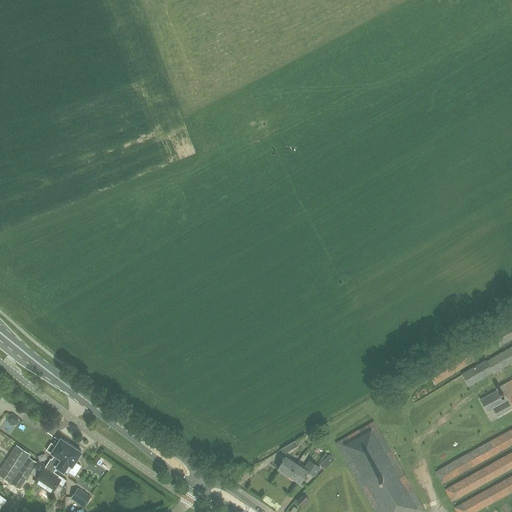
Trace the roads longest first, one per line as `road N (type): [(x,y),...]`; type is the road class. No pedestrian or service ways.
road 1 (secondary): [(84,399),(196,488)]
road 2 (secondary): [(205,473),(84,399)]
